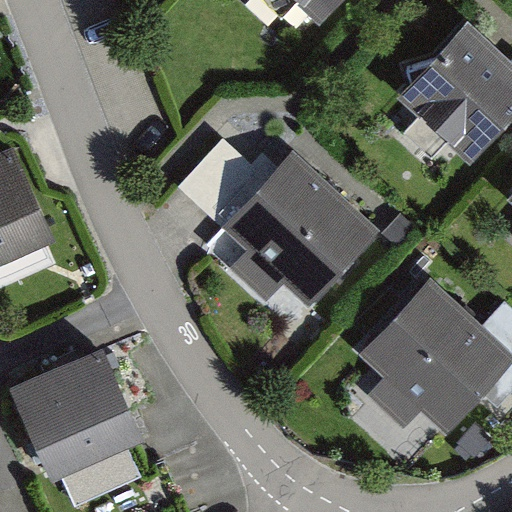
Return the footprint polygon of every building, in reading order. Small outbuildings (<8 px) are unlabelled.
[(350,0),(296,0),(328,26),(350,0)] [(511,122),(511,58),(471,21),(407,93),(480,158),(511,122)] [(14,136),(0,141),(0,259),(57,235),(14,136)] [(224,270),(269,307),(286,286),(315,309),(381,230),(290,154),(269,179),(219,137),(175,189),(244,246),(224,270)] [(405,428),(424,404),(460,432),(511,366),(511,339),(434,278),(369,360),(384,371),(364,396),(405,428)] [(113,335),(9,376),(48,477),(153,436),(113,335)]
